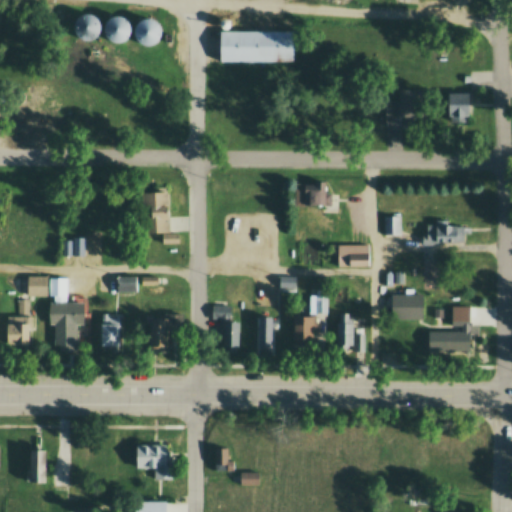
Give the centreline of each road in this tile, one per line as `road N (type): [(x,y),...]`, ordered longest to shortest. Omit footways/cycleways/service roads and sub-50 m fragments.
road 1 (residential): [(511,159),(0,153)]
road 2 (primary): [(511,395),(0,394)]
road 3 (residential): [(503,395),(498,0)]
road 4 (residential): [(195,394),(197,1)]
road 5 (residential): [(498,28),(183,0)]
